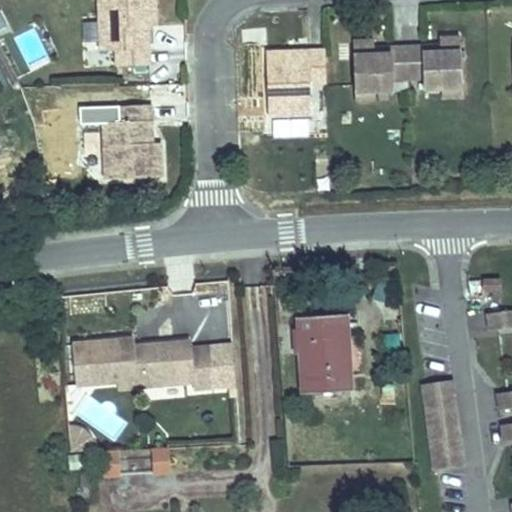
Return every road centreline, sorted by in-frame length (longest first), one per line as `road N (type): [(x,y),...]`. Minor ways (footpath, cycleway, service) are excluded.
road 1 (residential): [(483,511),(447,224)]
road 2 (residential): [(217,234),(211,9),(252,0)]
road 3 (tertiary): [(217,234),(447,224)]
road 4 (tertiary): [(0,266),(217,234)]
